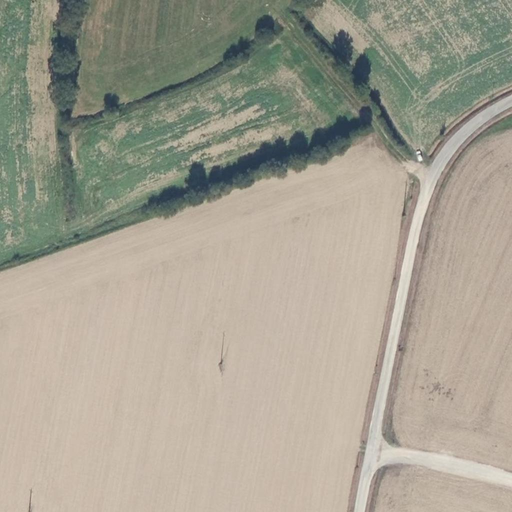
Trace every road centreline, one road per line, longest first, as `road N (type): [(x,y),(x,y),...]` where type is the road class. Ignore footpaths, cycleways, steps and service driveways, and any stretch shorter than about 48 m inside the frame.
road 1 (unclassified): [(363,511),(429,190),(460,138),(511,98)]
road 2 (track): [(374,453),(511,480)]
